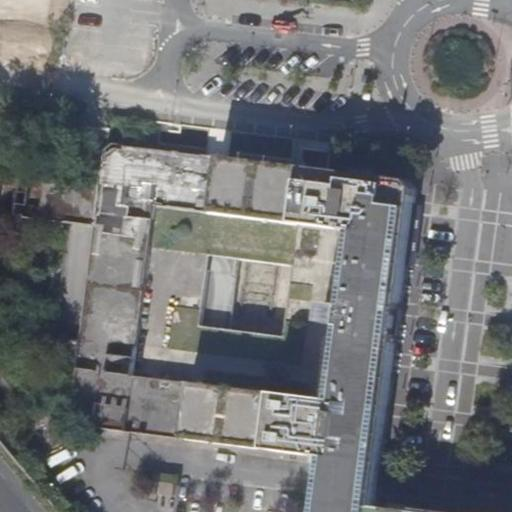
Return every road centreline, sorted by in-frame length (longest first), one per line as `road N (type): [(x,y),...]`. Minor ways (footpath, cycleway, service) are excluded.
road 1 (unclassified): [(387,51),(202,34),(169,52),(171,98)]
road 2 (unclassified): [(171,98),(195,111),(339,129),(406,114)]
road 3 (unclassified): [(0,77),(171,98)]
road 4 (unclassified): [(511,7),(431,5),(413,13),(387,51)]
